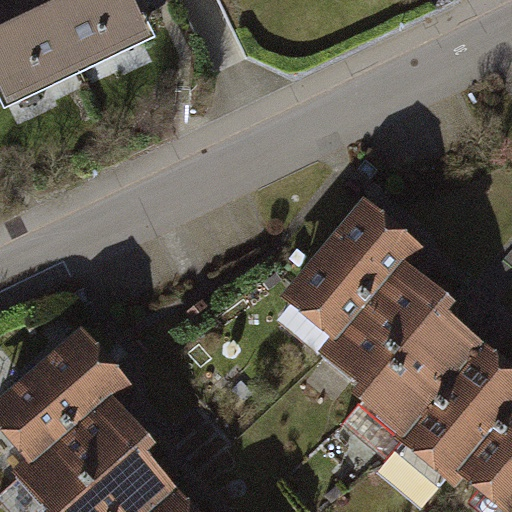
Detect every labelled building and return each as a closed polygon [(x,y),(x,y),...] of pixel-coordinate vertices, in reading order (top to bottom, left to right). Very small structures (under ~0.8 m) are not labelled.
[(0,0),(0,67),(12,93),(86,58),(57,0),(0,0)] [(153,0),(57,0),(86,58),(163,22),(153,0)] [(294,307),(337,344),(419,247),(375,210),(294,307)] [(458,279),(419,247),(337,344),(379,377),(442,299),(458,279)] [(492,341),(442,299),(379,377),(365,402),(415,443),(492,341)] [(11,411),(47,449),(140,364),(105,326),(11,411)] [(511,441),(511,357),(492,341),(415,443),(472,490),(511,441)] [(178,404),(140,364),(47,449),(84,488),(158,423),(178,404)] [(182,511),(213,486),(158,423),(84,488),(61,507),(65,511),(182,511)] [(511,511),(511,441),(472,490),(498,511),(511,511)] [(233,511),(213,486),(182,511),(233,511)]
